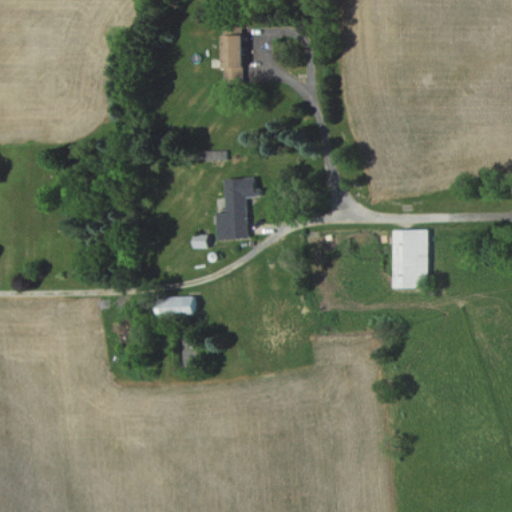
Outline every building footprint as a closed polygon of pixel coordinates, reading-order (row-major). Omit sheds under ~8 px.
[(226,80),(246,79),(244,25),(224,26),(226,80)] [(220,238),(251,236),(249,195),(264,194),(264,188),(258,189),(258,177),(227,179),(229,211),(219,211),(220,238)] [(396,229),(397,286),(430,285),(429,228),(396,229)] [(211,233),(197,233),(196,246),(210,246),(211,233)] [(162,295),(163,314),(199,312),(198,294),(162,295)]
